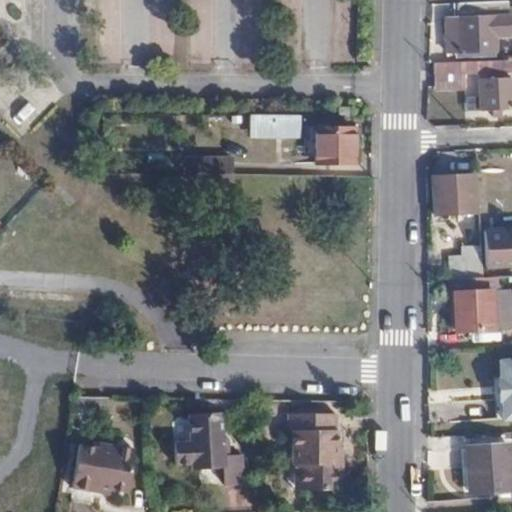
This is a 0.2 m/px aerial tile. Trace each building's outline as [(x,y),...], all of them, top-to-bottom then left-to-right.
[(510,42),(510,6),(509,6),(459,8),(459,19),(446,19),(446,52),(458,51),(497,51),(497,42),(510,42)] [(511,59),(434,63),(435,75),(464,74),(511,73),(511,59)] [(464,74),(435,75),(434,91),(463,90),(464,74)] [(511,108),(511,76),(479,77),(480,109),(511,108)] [(299,115),(269,115),(268,133),(299,133),(299,115)] [(351,163),(352,129),(315,128),(314,163),(351,163)] [(186,160),(186,176),(237,176),(238,161),(186,160)] [(474,211),(472,175),(431,177),(433,213),(474,211)] [(511,247),(511,224),(484,226),(486,264),(511,262),(511,253),(511,248),(511,247)] [(483,277),(482,254),(463,256),(464,278),(483,277)] [(491,329),(489,290),(452,293),(453,331),(491,329)] [(511,358),(498,360),(499,380),(500,399),(501,418),(511,417),(511,358)] [(147,406),(148,416),(161,416),(162,406),(147,406)] [(173,442),(173,462),(189,462),(243,461),(242,455),(222,455),(221,412),(188,413),(188,441),(173,442)] [(288,431),(288,460),(334,459),(334,447),(334,429),(332,429),(331,412),(282,412),(283,431),(288,431)] [(75,445),(73,463),(130,462),(132,448),(96,442),(95,448),(75,445)] [(508,491),(505,445),(465,448),(467,493),(508,491)] [(334,459),(288,460),(288,465),(294,465),(297,489),(340,489),(340,465),(334,462),(334,459)] [(244,485),(243,461),(189,462),(191,471),(224,470),(224,486),(244,485)] [(130,462),(73,463),(69,489),(89,492),(90,485),(106,487),(126,490),(130,462)] [(90,485),(89,492),(105,494),(106,487),(90,485)]
